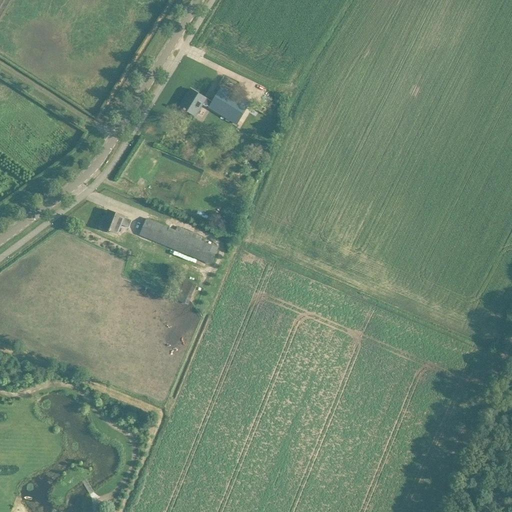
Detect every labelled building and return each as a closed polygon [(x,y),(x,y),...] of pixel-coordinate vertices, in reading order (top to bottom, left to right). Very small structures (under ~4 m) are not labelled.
[(221,87),(208,107),(236,124),(248,104),(221,87)] [(180,107),(189,112),(195,116),(206,99),(191,90),(180,107)] [(247,112),(238,126),(265,142),(274,129),(247,112)] [(144,146),(140,151),(150,157),(154,152),(144,146)] [(136,157),(123,177),(133,184),(146,164),(136,157)] [(102,227),(111,231),(117,234),(121,225),(129,228),(132,220),(108,211),(102,227)] [(147,218),(140,235),(189,255),(196,239),(147,218)] [(198,242),(193,253),(207,260),(210,254),(214,256),(217,250),(198,242)] [(178,279),(170,296),(188,305),(197,288),(178,279)]
